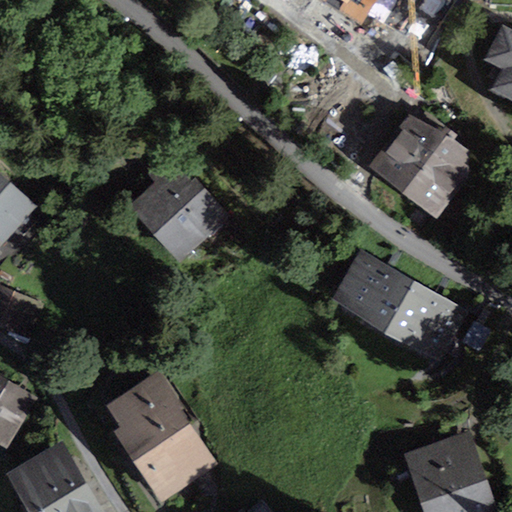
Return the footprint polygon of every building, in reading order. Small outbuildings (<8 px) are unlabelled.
[(327,0),(355,18),(367,0),(327,0)] [(511,30),(504,26),(488,56),(504,65),(493,86),(511,96),(511,30)] [(380,162),(436,205),(460,174),(460,155),(456,152),(458,150),(437,133),(431,140),(410,123),(380,162)] [(162,182),(135,206),(154,228),(160,223),(184,250),(205,231),(213,240),(230,225),(196,184),(192,187),(170,162),(156,175),(162,182)] [(0,233),(1,234),(12,222),(23,233),(36,219),(25,209),(29,204),(0,177),(0,233)] [(342,291),(439,347),(459,313),(362,257),(342,291)] [(5,290),(0,301),(0,318),(27,330),(38,304),(5,290)] [(465,339),(479,347),(489,330),(475,322),(465,339)] [(143,453),(165,486),(206,460),(182,426),(185,424),(171,403),(174,401),(159,380),(120,407),(134,428),(131,430),(145,451),(143,453)] [(0,432),(4,435),(25,400),(0,384),(0,432)] [(434,511),(488,511),(490,511),(465,438),(415,456),(434,511)] [(86,511),(93,509),(60,453),(21,475),(27,486),(20,490),(27,503),(24,505),(27,511),(86,511)]
